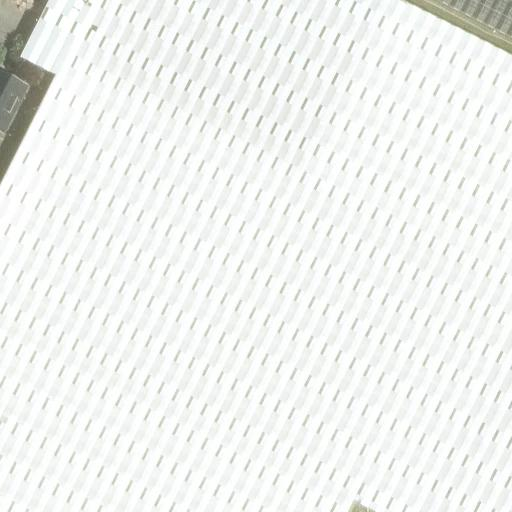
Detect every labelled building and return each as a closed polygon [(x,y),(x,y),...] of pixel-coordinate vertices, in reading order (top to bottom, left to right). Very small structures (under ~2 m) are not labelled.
[(0,511),(350,511),(353,506),(366,511),(511,511),(511,56),(399,0),(105,0),(78,56),(71,53),(57,78),(0,190),(0,511)] [(51,0),(21,60),(57,78),(71,53),(78,56),(105,0),(51,0)] [(511,0),(427,0),(511,42),(511,0)] [(51,81),(36,73),(30,85),(46,92),(51,81)] [(0,134),(3,136),(26,90),(0,76),(0,134)]
